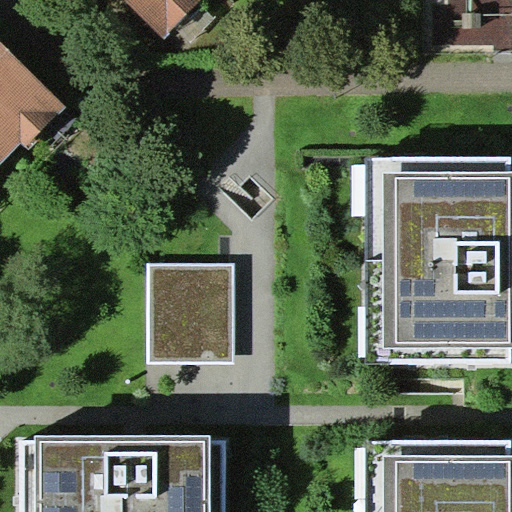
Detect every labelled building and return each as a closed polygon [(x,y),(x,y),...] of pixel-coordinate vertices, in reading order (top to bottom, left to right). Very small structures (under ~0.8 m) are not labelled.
[(186,0),(147,0),(168,20),(186,0)] [(0,158),(53,104),(0,51),(0,158)] [(511,153),(366,153),(367,354),(511,354),(511,153)] [(223,511),(223,436),(21,436),(20,511),(223,511)] [(508,511),(509,438),(366,438),(366,511),(508,511)]
